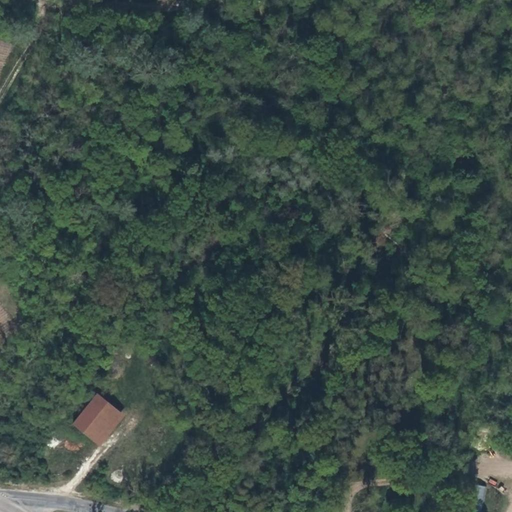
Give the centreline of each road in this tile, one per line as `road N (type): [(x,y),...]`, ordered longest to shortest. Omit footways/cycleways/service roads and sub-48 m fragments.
road 1 (track): [(104,510),(511,469)]
road 2 (track): [(0,6),(130,0)]
